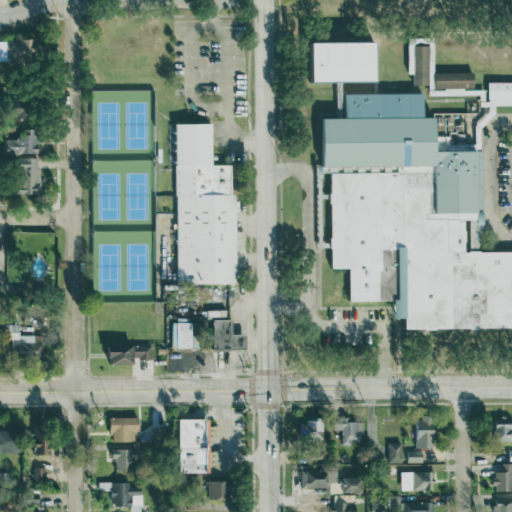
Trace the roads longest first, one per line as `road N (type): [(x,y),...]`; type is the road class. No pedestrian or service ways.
road 1 (residential): [(72,0),(76,511)]
road 2 (primary): [(264,0),(267,511)]
road 3 (tertiary): [(266,388),(0,391)]
road 4 (tertiary): [(266,388),(511,386)]
road 5 (residential): [(461,387),(462,511)]
